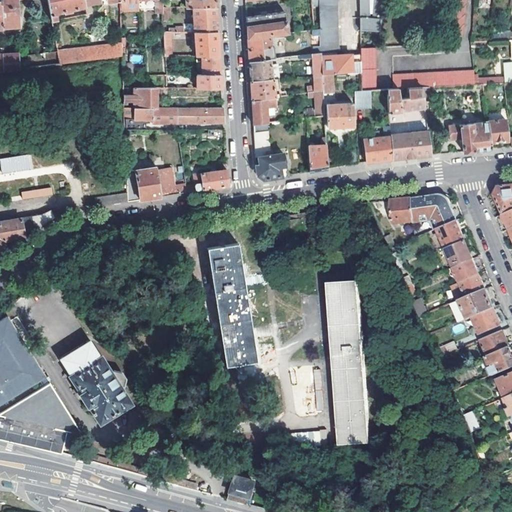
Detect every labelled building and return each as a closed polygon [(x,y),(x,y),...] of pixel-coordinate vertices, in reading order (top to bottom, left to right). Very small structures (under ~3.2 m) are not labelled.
[(17,0),(0,0),(0,7),(1,29),(18,27),(17,0)] [(47,0),(52,22),(57,21),(56,17),(59,12),(63,12),(64,12),(64,14),(72,13),(72,10),(85,7),(83,0),(47,0)] [(124,0),(124,4),(125,9),(131,8),(131,3),(138,3),(138,1),(137,0),(124,0)] [(184,0),(185,8),(192,8),(215,8),(214,0),(184,0)] [(310,0),(311,10),(320,10),(319,0),(310,0)] [(338,52),(336,0),(319,0),(320,10),(321,30),(322,52),(338,52)] [(359,0),(360,32),(379,32),(381,0),(359,0)] [(463,35),(466,0),(455,0),(451,45),(451,46),(463,35)] [(194,33),(216,32),(216,20),(215,8),(192,8),(194,33)] [(279,34),(288,33),(283,12),(245,17),(247,39),(279,34)] [(217,44),(216,32),(194,33),(195,57),(200,57),(218,57),(217,44)] [(186,33),(183,33),(164,34),(165,58),(171,58),(170,45),(170,39),(187,38),(186,33)] [(280,47),(279,34),(247,39),(248,51),(248,63),(263,61),(262,50),(280,47)] [(60,65),(122,57),(121,44),(58,53),(58,54),(60,65)] [(0,73),(20,71),(16,48),(0,49),(0,73)] [(361,51),(361,56),(361,74),(361,92),(376,91),(374,49),(361,49),(361,51)] [(312,53),(312,57),(313,77),(322,76),(322,75),(321,56),(321,52),(316,53),(312,53)] [(29,70),(60,65),(58,54),(27,59),(29,70)] [(143,62),(142,54),(129,55),(130,63),(143,62)] [(322,75),(361,74),(361,56),(321,56),(322,75)] [(218,66),(218,57),(200,57),(201,76),(219,76),(218,66)] [(269,60),(263,61),(248,63),(249,67),(250,82),(271,81),(269,60)] [(511,61),(503,62),(504,82),(511,81),(511,61)] [(473,80),(472,71),(392,75),(393,90),(398,90),(407,89),(420,88),(442,87),(474,86),(473,80)] [(361,92),(361,74),(322,75),(322,76),(323,93),(323,95),(342,95),(342,93),(354,92),(361,92)] [(220,87),(219,76),(201,76),(195,76),(195,90),(220,90),(220,87)] [(323,93),(322,76),(313,77),(314,89),(308,89),(308,92),(308,95),(314,94),(323,93)] [(278,80),(271,81),(250,82),(251,97),(251,101),(277,98),(286,97),(286,95),(283,95),(278,92),(278,80)] [(442,87),(420,88),(422,103),(429,101),(429,93),(442,92),(442,87)] [(388,113),(423,108),(422,103),(420,88),(407,89),(407,98),(399,100),(398,90),(393,90),(387,90),(388,106),(388,113)] [(155,109),(156,90),(146,90),(133,90),(133,97),(123,97),(123,102),(127,103),(133,103),(133,109),(155,109)] [(387,90),(376,91),(361,92),(354,92),(354,109),(388,106),(387,90)] [(304,114),(304,117),(304,120),(306,120),(312,119),(319,119),(324,118),(323,95),(323,93),(314,94),(315,100),(316,113),(313,113),(313,111),(307,112),(307,114),(304,114)] [(253,126),(267,124),(266,109),(276,107),(275,102),(278,102),(277,98),(251,101),(252,122),(253,126)] [(337,127),(343,127),(353,126),(352,105),(325,105),(326,127),(337,127)] [(145,131),(145,121),(150,121),(151,124),(222,123),(221,108),(155,109),(133,109),(129,109),(129,131),(145,131)] [(487,123),(487,124),(490,144),(507,142),(504,121),(487,123)] [(259,166),(256,166),(257,177),(264,181),(286,177),(282,154),(270,156),(269,153),(267,124),(253,126),(255,159),(258,159),(259,166)] [(490,144),(487,124),(448,128),(449,141),(461,139),(463,153),(491,150),(490,144)] [(391,161),(389,136),(389,126),(382,126),(383,137),(362,140),(365,164),(379,162),(391,161)] [(223,140),(223,130),(206,130),(206,141),(223,140)] [(395,135),(389,136),(391,161),(411,159),(413,159),(431,156),(427,133),(396,136),(395,135)] [(326,147),(308,149),(309,173),(324,171),(327,170),(326,147)] [(357,165),(357,150),(343,152),(344,162),(343,162),(344,167),(357,165)] [(33,169),(31,154),(0,158),(0,163),(1,174),(33,169)] [(226,186),(225,165),(220,165),(221,171),(192,175),(193,185),(184,186),(185,193),(226,186)] [(155,197),(159,197),(156,171),(155,168),(125,173),(126,195),(126,202),(155,197)] [(170,168),(156,171),(159,197),(185,193),(184,186),(173,187),(170,168)] [(511,185),(499,187),(495,194),(503,215),(511,211),(511,185)] [(22,200),(53,194),(52,187),(21,193),(22,200)] [(119,203),(126,202),(126,195),(93,200),(94,207),(119,203)] [(444,197),(439,195),(414,199),(411,199),(413,221),(413,223),(427,221),(432,224),(434,230),(456,220),(448,202),(444,197)] [(411,199),(390,201),(392,223),(413,221),(411,199)] [(511,211),(503,215),(502,216),(505,223),(507,223),(509,229),(511,228),(511,211)] [(33,231),(54,217),(50,212),(41,216),(30,217),(33,231)] [(33,231),(30,217),(0,222),(0,251),(4,251),(5,250),(3,240),(24,237),(33,231)] [(464,239),(457,222),(436,231),(443,248),(464,239)] [(384,238),(390,249),(395,247),(390,235),(384,238)] [(445,249),(453,267),(472,259),(464,241),(445,249)] [(206,248),(226,366),(257,361),(237,243),(206,248)] [(390,249),(398,269),(403,267),(395,247),(390,249)] [(459,282),(479,274),(472,259),(453,267),(459,282)] [(466,298),(485,290),(479,274),(459,282),(463,291),(466,298)] [(403,280),(407,287),(412,285),(409,277),(403,280)] [(340,445),(371,443),(360,281),(329,283),(340,445)] [(416,293),(412,285),(407,287),(410,295),(416,293)] [(472,317),(493,308),(485,290),(466,298),(460,300),(459,300),(466,316),(467,319),(472,317)] [(466,298),(463,291),(457,294),(460,300),(466,298)] [(420,317),(425,315),(418,300),(413,302),(420,317)] [(461,318),(466,316),(459,300),(450,304),(453,313),(458,311),(461,318)] [(493,308),(472,317),(479,335),(500,325),(493,308)] [(0,319),(0,405),(39,381),(46,377),(7,315),(0,319)] [(462,323),(452,327),(455,334),(465,330),(462,323)] [(502,331),(480,341),(487,356),(509,347),(502,331)] [(428,336),(435,351),(441,349),(434,333),(428,336)] [(59,358),(100,422),(130,404),(120,390),(123,388),(126,379),(121,370),(113,369),(109,371),(88,339),(59,358)] [(453,344),(441,349),(435,351),(438,358),(443,356),(456,351),(453,344)] [(511,349),(511,347),(509,347),(487,356),(487,357),(491,367),(490,368),(493,374),(495,373),(511,366),(511,365),(511,349)] [(438,358),(445,374),(450,372),(443,356),(438,358)] [(511,367),(511,366),(495,373),(500,384),(503,391),(505,397),(511,394),(511,367)] [(49,382),(46,377),(39,381),(42,387),(49,382)] [(85,441),(49,382),(42,387),(0,412),(0,416),(4,417),(3,420),(0,418),(0,434),(53,450),(55,445),(57,446),(58,446),(59,446),(60,446),(61,445),(62,444),(62,443),(62,442),(62,441),(61,440),(61,439),(60,439),(57,438),(58,433),(85,441)] [(470,426),(472,433),(479,429),(472,412),(464,415),(470,426)] [(472,433),(477,448),(481,446),(486,444),(479,429),(472,433)] [(327,444),(327,431),(291,432),(291,444),(327,444)] [(227,498),(246,504),(252,481),(233,475),(228,496),(227,498)]
